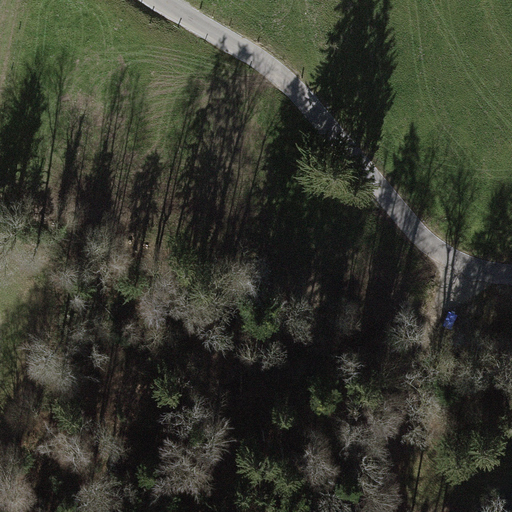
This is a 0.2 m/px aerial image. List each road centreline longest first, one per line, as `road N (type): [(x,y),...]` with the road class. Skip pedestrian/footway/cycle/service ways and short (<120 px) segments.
road 1 (unclassified): [(511,273),(484,276),(424,244),(300,99),(241,48),(152,0)]
road 2 (track): [(458,262),(405,385),(388,511)]
